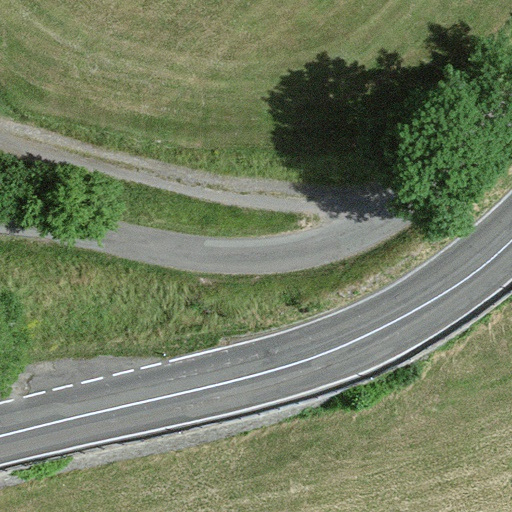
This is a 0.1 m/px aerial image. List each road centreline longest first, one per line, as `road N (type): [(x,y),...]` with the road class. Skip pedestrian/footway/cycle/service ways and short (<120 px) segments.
road 1 (unclassified): [(511,121),(412,209),(301,261),(191,260),(0,225)]
road 2 (primary): [(511,242),(442,295),(346,350),(0,436)]
